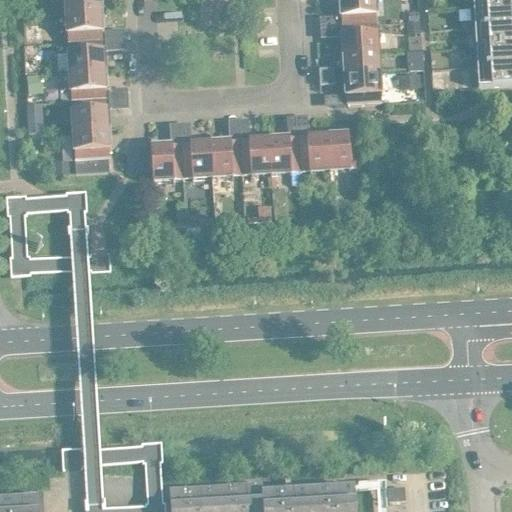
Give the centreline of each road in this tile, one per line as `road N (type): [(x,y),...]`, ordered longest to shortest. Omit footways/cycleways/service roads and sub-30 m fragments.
road 1 (secondary): [(0,404),(474,375)]
road 2 (secondary): [(469,311),(0,339)]
road 3 (residential): [(151,0),(158,98),(301,88),(296,0)]
